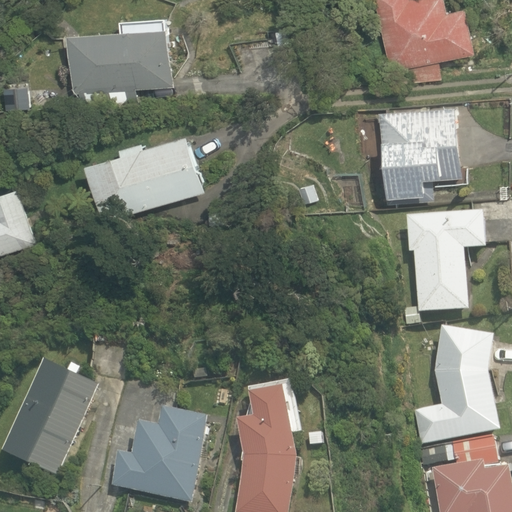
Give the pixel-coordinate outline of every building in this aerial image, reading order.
[(381,0),(393,84),(446,76),(443,60),(485,54),(477,0),(381,0)] [(176,85),(170,24),(70,31),(75,91),(79,91),(80,108),(138,105),(137,87),(176,85)] [(435,177),(465,175),(459,103),(382,110),(391,202),(437,198),(435,177)] [(107,221),(208,189),(190,131),(144,144),(143,142),(121,148),(122,151),(88,161),(107,221)] [(320,198),(315,183),(299,188),(304,204),(320,198)] [(0,255),(40,243),(21,186),(0,192),(0,255)] [(421,312),(472,309),(467,248),(490,247),(487,211),(410,215),(412,252),(417,252),(420,307),(421,312)] [(421,323),(421,312),(420,307),(410,308),(411,324),(421,323)] [(417,410),(423,445),(504,429),(492,372),(498,334),(445,326),(438,372),(444,404),(417,410)] [(61,477),(101,385),(49,359),(6,451),(61,477)] [(238,511),(291,511),(301,456),(287,385),(254,392),(257,416),(240,419),(247,454),(238,511)] [(195,503),(212,416),(167,406),(163,425),(142,421),(136,454),(121,451),(114,486),(195,503)] [(501,462),(496,438),(455,446),(457,460),(459,469),(501,462)] [(457,460),(455,446),(423,452),(426,466),(457,460)] [(511,511),(511,465),(488,469),(486,460),(435,468),(442,511),(511,511)]
